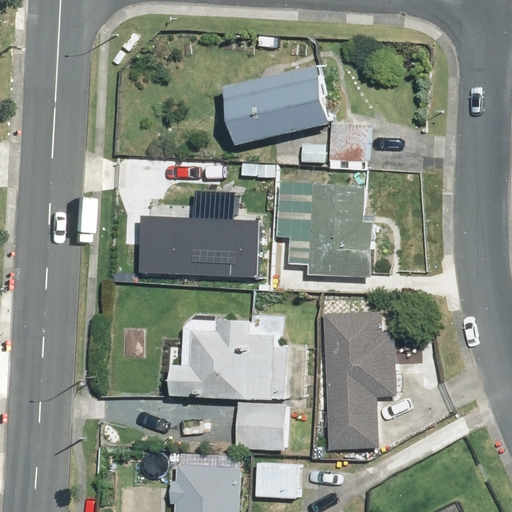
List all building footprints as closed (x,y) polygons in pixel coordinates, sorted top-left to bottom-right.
[(321,65),(228,86),(241,144),(334,123),(321,65)] [(375,125),(333,123),(332,149),(305,147),(304,167),(331,168),(373,169),(375,125)] [(369,185),(282,182),(279,237),(293,238),(292,264),(311,265),(311,273),(374,276),(376,222),(367,221),(369,185)] [(154,212),(150,267),(264,275),(267,220),(154,212)] [(384,311),(326,314),(331,452),(382,450),(380,398),(400,397),(397,331),(384,331),(384,311)] [(176,364),(175,395),(292,401),(294,348),(278,347),(279,335),(254,333),(255,318),(223,317),(222,332),(196,330),(194,365),(176,364)] [(302,466),(260,463),(258,497),(300,500),(302,466)] [(241,511),(242,468),(179,466),(178,481),(173,481),(172,502),(178,503),(177,511),(241,511)]
